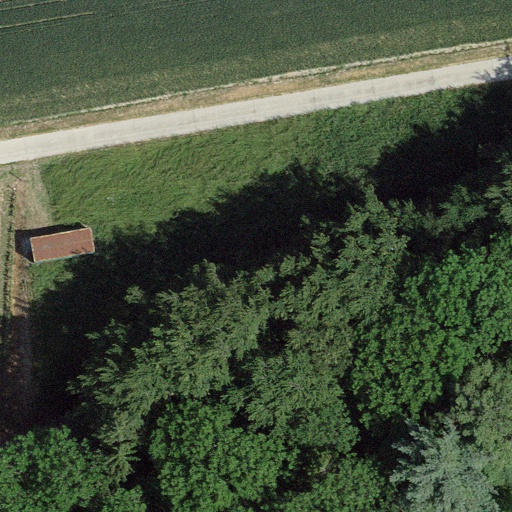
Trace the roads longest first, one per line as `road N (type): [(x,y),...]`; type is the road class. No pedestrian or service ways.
road 1 (track): [(0,464),(372,273),(511,219)]
road 2 (track): [(511,68),(0,155)]
